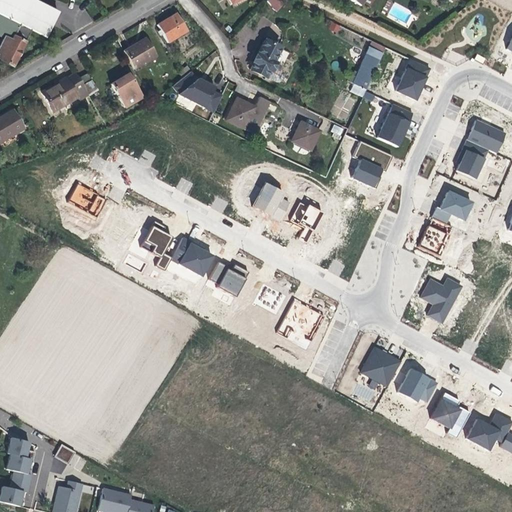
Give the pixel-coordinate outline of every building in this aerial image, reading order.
[(58,13),(32,0),(0,0),(0,15),(30,31),(45,38),(58,13)] [(276,11),(286,0),(285,0),(267,0),(266,1),(276,11)] [(369,9),(374,0),(349,0),(360,6),(361,4),(369,9)] [(187,31),(176,13),(166,19),(157,25),(167,43),(187,31)] [(0,36),(2,38),(6,30),(25,40),(30,31),(0,15),(0,36)] [(335,32),(338,26),(332,22),(329,29),(335,32)] [(6,30),(2,38),(0,41),(0,57),(1,58),(0,59),(0,60),(12,66),(25,40),(6,30)] [(134,69),(156,56),(145,38),(135,44),(123,51),(134,69)] [(282,71),(280,70),(281,66),(273,62),(281,48),(264,40),(249,69),(261,75),(276,83),(279,82),(281,81),(283,76),(283,73),(282,71)] [(382,54),(385,48),(371,41),(368,47),(382,54)] [(362,97),(382,54),(368,47),(356,73),(355,76),(352,75),(350,74),(346,81),(353,84),(349,91),(362,97)] [(484,59),(476,54),(473,59),(481,64),(484,59)] [(414,101),(428,68),(409,59),(395,91),(414,101)] [(181,77),(190,70),(186,66),(178,73),(181,77)] [(189,72),(172,87),(178,94),(195,80),(189,72)] [(79,100),(88,95),(86,92),(82,86),(75,73),(67,78),(68,79),(62,83),(57,86),(56,84),(41,93),(52,111),(69,100),(70,102),(77,97),(79,100)] [(90,79),(87,74),(79,78),(82,83),(90,79)] [(142,98),(127,74),(119,79),(110,84),(124,109),(142,98)] [(196,79),(195,80),(178,94),(178,95),(202,107),(210,94),(213,90),(196,79)] [(86,92),(96,87),(92,80),(82,86),(86,92)] [(89,96),(98,90),(96,87),(86,92),(88,95),(89,96)] [(220,99),(210,94),(202,107),(213,113),(220,99)] [(259,97),(254,107),(243,129),(254,135),(270,102),(259,97)] [(243,129),(254,107),(244,102),(236,98),(225,120),(243,129)] [(411,113),(392,104),(376,138),(396,147),(411,113)] [(140,127),(149,132),(151,128),(167,136),(175,122),(182,126),(190,112),(182,108),(178,117),(162,108),(156,117),(148,113),(140,127)] [(0,142),(23,129),(12,110),(0,117),(0,142)] [(504,134),(475,121),(466,140),(486,150),(495,154),(504,134)] [(310,151),(319,132),(300,122),(296,130),(291,141),(310,151)] [(330,132),(340,136),(344,129),(334,124),(330,132)] [(220,150),(190,134),(181,152),(197,160),(203,164),(203,165),(210,169),(220,150)] [(486,150),(466,140),(456,162),(459,163),(455,171),(473,179),(486,150)] [(384,172),(391,156),(359,141),(352,157),(359,160),(351,178),(375,188),(379,177),(377,177),(380,170),(384,172)] [(227,164),(253,178),(263,161),(236,146),(227,164)] [(106,200),(77,184),(67,202),(96,218),(106,200)] [(229,198),(240,204),(247,190),(236,184),(229,198)] [(251,207),(278,222),(288,203),(279,198),(282,193),(264,184),(251,207)] [(470,203),(446,192),(439,209),(435,207),(430,218),(431,218),(440,222),(444,212),(462,220),(470,203)] [(136,212),(107,197),(106,200),(96,218),(124,233),(136,212)] [(305,243),(321,213),(306,205),(306,206),(299,203),(289,221),(301,227),(301,226),(304,227),(303,229),(298,239),(305,243)] [(440,222),(431,218),(428,226),(427,226),(417,247),(438,256),(451,227),(440,222)] [(162,253),(170,237),(161,232),(164,227),(153,221),(139,247),(159,258),(154,266),(164,271),(170,260),(171,258),(162,253)] [(340,255),(339,257),(346,261),(360,238),(339,227),(328,248),(335,252),(340,255)] [(197,246),(182,238),(171,258),(170,260),(200,276),(211,256),(202,251),(198,249),(197,246)] [(511,253),(498,249),(494,260),(497,261),(490,282),(511,289),(511,253)] [(215,287),(234,298),(247,272),(233,265),(231,269),(229,272),(225,269),(224,266),(217,262),(207,279),(217,284),(215,287)] [(429,280),(419,298),(429,303),(430,301),(433,303),(432,305),(426,316),(440,323),(460,286),(446,278),(442,287),(429,280)] [(263,284),(253,302),(276,314),(286,296),(263,284)] [(323,317),(293,300),(275,333),(285,339),(289,331),(310,342),(323,317)] [(511,335),(505,332),(494,352),(505,357),(506,356),(511,359),(511,335)] [(386,387),(399,362),(373,348),(360,372),(386,387)] [(436,384),(409,369),(396,393),(414,402),(417,397),(426,402),(436,384)] [(455,439),(469,413),(461,409),(458,410),(455,408),(456,406),(458,401),(443,393),(429,419),(448,429),(445,434),(455,439)] [(511,511),(511,498),(489,486),(479,503),(467,497),(458,511),(438,511),(322,449),(348,402),(349,400),(343,397),(342,399),(280,511),(511,511)] [(511,423),(495,414),(488,426),(475,420),(465,439),(486,451),(493,439),(501,443),(506,432),(511,423)] [(501,443),(499,447),(511,453),(511,435),(506,432),(501,443)] [(14,439),(10,438),(6,454),(32,460),(34,452),(25,450),(28,442),(14,439)] [(67,449),(60,445),(54,455),(61,459),(67,449)] [(73,453),(67,449),(61,459),(68,463),(73,453)] [(29,460),(9,455),(6,470),(13,472),(11,480),(28,484),(30,476),(26,474),(29,460)] [(28,484),(11,480),(10,488),(1,487),(0,490),(0,501),(18,506),(21,492),(26,493),(28,484)] [(74,511),(81,484),(67,481),(65,488),(58,486),(51,511),(74,511)] [(114,492),(102,489),(97,510),(104,511),(125,511),(130,496),(114,492)] [(151,511),(153,506),(129,500),(125,511),(151,511)]
